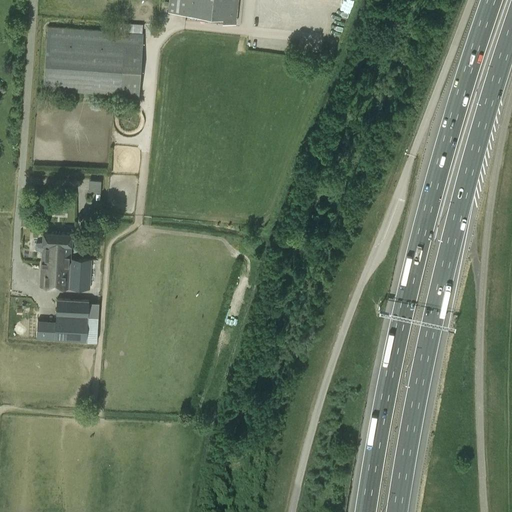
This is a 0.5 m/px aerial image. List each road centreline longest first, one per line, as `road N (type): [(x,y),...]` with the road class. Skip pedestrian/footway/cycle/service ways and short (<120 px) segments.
road 1 (motorway): [(491,0),(415,258),(365,511)]
road 2 (motorway): [(396,511),(444,264),(511,28)]
road 3 (residential): [(23,170),(33,0)]
